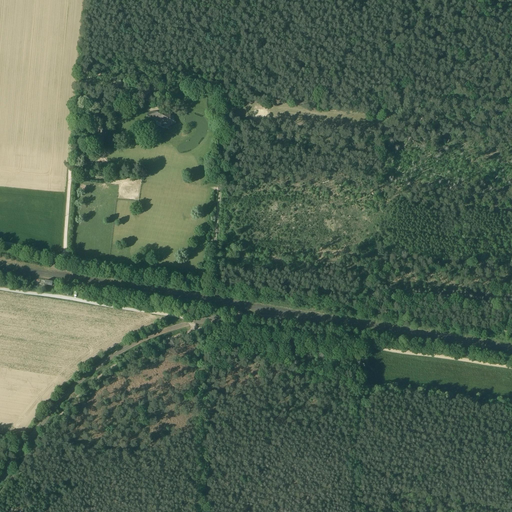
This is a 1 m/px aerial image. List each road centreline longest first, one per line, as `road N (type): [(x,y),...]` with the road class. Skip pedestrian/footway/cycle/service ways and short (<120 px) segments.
road 1 (track): [(66,260),(511,332)]
road 2 (track): [(208,328),(511,368)]
road 3 (track): [(214,285),(241,0)]
road 4 (track): [(208,328),(108,369),(61,415),(0,501)]
road 5 (track): [(0,287),(208,328)]
